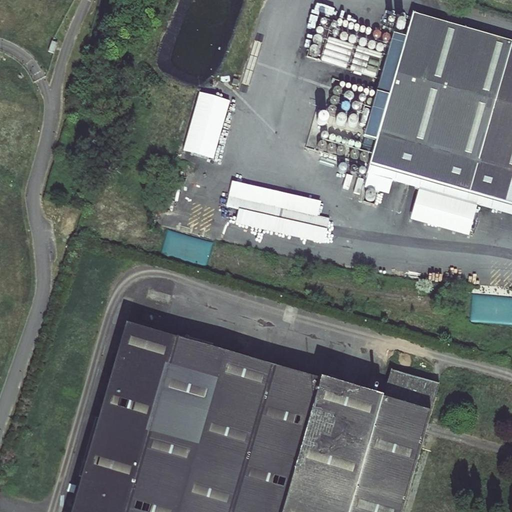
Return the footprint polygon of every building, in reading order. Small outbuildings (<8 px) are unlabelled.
[(511,40),(414,12),(370,160),(511,202),(511,40)] [(321,21),(306,54),(314,58),(329,25),(321,21)] [(511,206),(372,164),(369,176),(511,217),(511,206)] [(228,196),(226,207),(326,229),(329,218),(228,196)] [(404,511),(428,430),(441,384),(391,369),(383,398),(127,324),(101,417),(96,416),(80,476),(84,478),(74,511),(404,511)]
